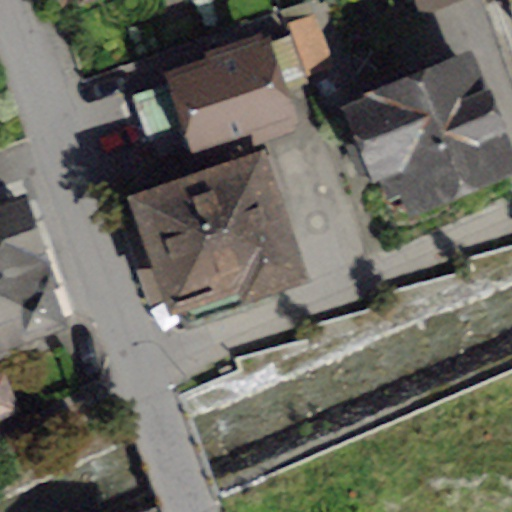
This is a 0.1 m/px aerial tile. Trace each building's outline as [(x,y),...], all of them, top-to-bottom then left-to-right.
[(415,0),(421,14),(454,0),(415,0)] [(307,70),(326,64),(311,20),(292,27),(307,70)] [(306,81),(291,37),(217,63),(219,67),(137,95),(152,138),(197,122),(204,142),(281,116),(273,93),(306,81)] [(504,161),(466,69),(354,115),(376,170),(379,169),(384,182),(406,173),(416,197),(504,161)] [(255,168),(146,205),(188,326),(275,296),(265,267),(286,260),(255,168)] [(0,340),(56,321),(16,211),(0,216),(0,340)] [(1,379),(0,379),(0,412),(12,407),(1,379)]
